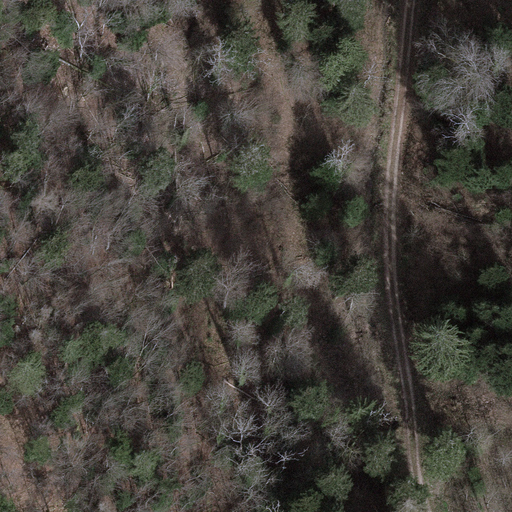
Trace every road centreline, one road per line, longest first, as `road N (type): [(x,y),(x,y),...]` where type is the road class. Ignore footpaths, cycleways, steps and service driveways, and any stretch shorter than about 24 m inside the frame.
road 1 (track): [(428,511),(404,413),(390,284),(389,182),(406,0)]
road 2 (track): [(417,469),(357,409),(322,334),(298,252),(272,0)]
